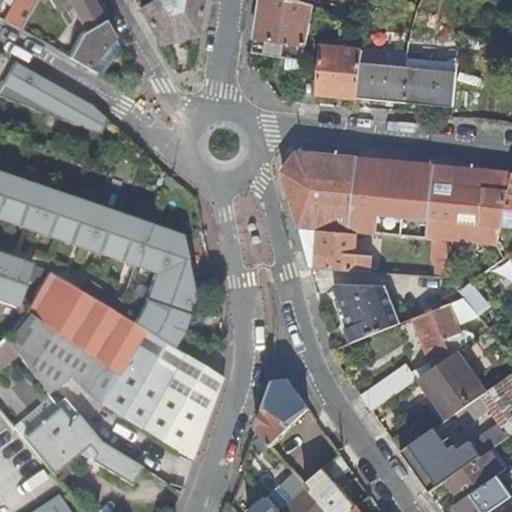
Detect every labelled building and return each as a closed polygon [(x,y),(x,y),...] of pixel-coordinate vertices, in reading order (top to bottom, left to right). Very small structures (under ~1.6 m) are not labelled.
[(14,0),(2,20),(19,30),(36,0),(14,0)] [(49,0),(55,9),(68,1),(72,8),(85,30),(104,19),(92,0),(49,0)] [(133,0),(158,42),(196,34),(200,0),(150,0),(143,4),(140,0),(133,0)] [(260,0),(252,51),(305,60),(307,41),(314,6),(296,0),(260,0)] [(68,1),(55,9),(59,16),(72,8),(68,1)] [(87,67),(114,37),(104,19),(85,30),(81,33),(67,57),(87,67)] [(121,49),(114,37),(87,67),(99,74),(121,49)] [(320,94),(359,98),(363,50),(325,46),(320,94)] [(458,55),(363,47),(363,50),(359,98),(453,107),(458,55)] [(52,83),(13,61),(0,83),(0,96),(78,123),(99,135),(107,120),(92,105),(91,105),(52,83)] [(135,73),(121,86),(129,91),(139,81),(135,73)] [(284,172),(301,228),(352,233),(360,159),(299,154),(284,172)] [(352,233),(357,233),(430,240),(436,166),(360,159),(352,233)] [(499,247),(504,226),(506,216),(511,184),(511,173),(436,166),(430,240),(452,242),(450,261),(450,264),(487,268),(489,247),(498,248),(499,247)] [(182,234),(0,172),(0,221),(135,268),(154,274),(143,308),(133,323),(174,349),(185,332),(197,297),(182,234)] [(355,254),(357,233),(352,233),(301,228),(300,229),(302,235),(314,236),(313,241),(320,242),(319,251),(307,251),(312,268),(372,272),(373,256),(355,254)] [(511,247),(511,245),(508,240),(502,244),(508,251),(511,247)] [(0,301),(16,307),(31,263),(0,252),(0,301)] [(437,260),(436,276),(448,277),(450,264),(450,261),(437,260)] [(37,326),(101,403),(102,404),(192,461),(221,378),(174,349),(133,323),(112,310),(90,296),(78,289),(50,273),(26,312),(37,326)] [(97,284),(86,277),(78,289),(90,296),(97,284)] [(112,310),(119,298),(97,284),(90,296),(112,310)] [(348,328),(355,343),(401,324),(402,324),(387,285),(336,285),(353,326),(348,328)] [(416,318),(426,342),(444,335),(446,341),(428,348),(433,360),(433,361),(438,367),(456,355),(480,338),(477,334),(477,333),(466,329),(463,330),(461,325),(482,318),(466,298),(416,318)] [(98,405),(101,403),(37,326),(26,312),(4,338),(15,352),(46,393),(69,376),(98,405)] [(426,342),(428,348),(446,341),(444,335),(426,342)] [(0,364),(15,352),(4,338),(0,341),(0,364)] [(484,396),(456,355),(438,367),(420,380),(419,381),(447,422),(448,421),(484,396)] [(433,361),(433,360),(415,371),(420,380),(438,367),(433,361)] [(410,364),(363,396),(374,412),(419,381),(420,380),(415,371),(410,364)] [(446,431),(442,425),(437,429),(425,437),(402,453),(431,493),(450,480),(466,469),(495,449),(511,436),(511,376),(484,396),(448,421),(457,434),(492,410),(501,424),(473,444),(472,442),(455,454),(441,435),(446,431)] [(258,429),(274,447),(312,410),(290,380),(275,382),(258,429)] [(49,396),(12,426),(22,438),(58,408),(54,404),(49,396)] [(63,397),(54,404),(58,408),(59,407),(68,419),(76,413),(63,397)] [(130,485),(142,467),(100,441),(76,413),(68,419),(59,407),(58,408),(22,438),(52,474),(78,453),(130,485)] [(417,425),(394,441),(402,453),(425,437),(417,425)] [(297,441),(281,456),(308,486),(340,457),(343,455),(330,437),(308,455),(297,441)] [(509,469),(495,449),(466,469),(450,480),(465,500),(499,477),(509,469)] [(342,474),(351,467),(343,455),(340,457),(308,486),(311,489),(330,511),(352,511),(357,507),(358,507),(359,507),(337,482),(344,476),(342,474)] [(499,477),(507,489),(511,486),(509,483),(511,480),(511,473),(509,469),(499,477)] [(456,507),(459,511),(491,511),(511,498),(511,496),(507,489),(499,477),(465,500),(456,507)] [(330,511),(311,489),(285,511),(330,511)] [(71,511),(60,495),(33,511),(71,511)] [(281,511),(269,498),(253,511),(281,511)] [(511,511),(511,498),(491,511),(511,511)] [(238,511),(233,506),(231,503),(227,511),(238,511)]
